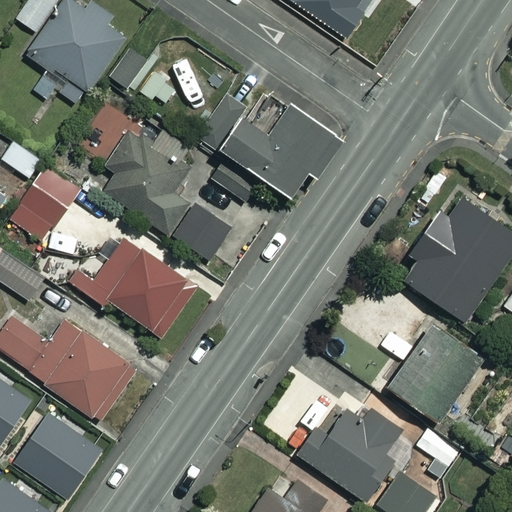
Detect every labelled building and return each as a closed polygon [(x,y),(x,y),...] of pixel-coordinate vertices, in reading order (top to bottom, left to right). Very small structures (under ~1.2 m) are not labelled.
[(126,30),(81,0),(28,0),(17,18),(38,32),(24,53),(47,68),(33,89),(48,99),(55,88),(77,103),(126,30)] [(296,0),(348,33),(369,0),(296,0)] [(166,104),(182,81),(136,48),(114,78),(145,100),(150,92),(166,104)] [(264,132),(222,102),(199,134),(286,195),(305,168),(313,173),(338,138),(286,101),(264,132)] [(189,167),(132,125),(104,163),(116,171),(102,190),(164,236),(187,203),(171,192),(189,167)] [(39,158),(13,140),(0,157),(26,176),(39,158)] [(256,182),(219,161),(208,178),(245,200),(256,182)] [(80,189),(46,162),(6,213),(40,239),(80,189)] [(511,252),(511,230),(460,195),(446,214),(437,208),(407,251),(415,256),(401,277),(464,321),(511,252)] [(192,290),(119,238),(91,279),(76,268),(65,284),(104,311),(109,304),(158,338),(192,290)] [(41,276),(0,248),(0,280),(27,298),(41,276)] [(511,292),(503,304),(511,310),(511,292)] [(49,343),(12,316),(0,331),(0,349),(94,418),(132,366),(66,319),(49,343)] [(482,359),(428,319),(382,381),(436,421),(482,359)] [(399,429),(345,391),(311,439),(306,436),(295,451),(364,500),(392,459),(382,452),(399,429)] [(423,511),(435,497),(401,472),(377,503),(389,511),(423,511)] [(312,511),(323,498),(291,474),(279,490),(266,480),(241,511),(312,511)]
